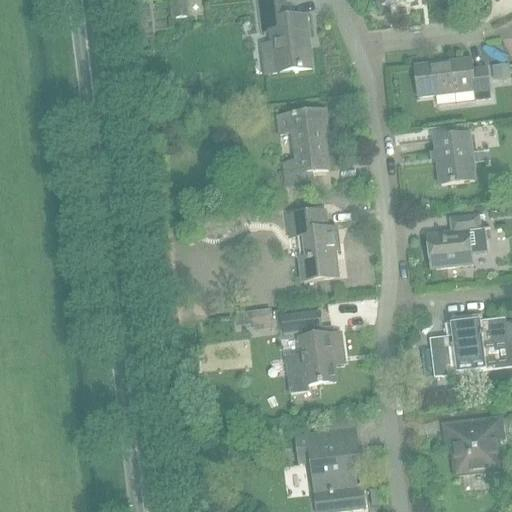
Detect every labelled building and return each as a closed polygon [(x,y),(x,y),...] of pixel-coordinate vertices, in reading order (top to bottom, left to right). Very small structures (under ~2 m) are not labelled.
[(275,74),(312,70),(305,17),(287,20),(284,0),(258,0),(262,33),(270,32),(275,74)] [(475,102),(490,100),(487,69),(472,71),(471,60),(440,64),(440,66),(432,67),(431,65),(415,67),(419,98),(474,92),(475,102)] [(324,111),(277,117),(279,135),(293,133),(297,162),(283,163),(285,185),(304,182),(303,175),(328,172),(323,130),(327,130),(324,111)] [(441,186),(474,182),(469,135),(435,139),(441,186)] [(333,252),(338,252),(335,229),(326,231),(325,225),(324,225),(323,216),(324,215),(324,213),(288,217),(290,236),(302,234),(305,259),(300,259),(303,283),(337,279),(333,252)] [(473,265),(472,255),(487,253),(484,231),(481,231),(479,217),(450,220),(452,234),(426,237),(431,271),(473,265)] [(319,314),(284,318),(286,334),(301,332),(302,340),(300,340),(302,356),(285,358),(290,395),(307,393),(306,387),(335,383),(332,355),(343,353),(340,335),(315,338),(314,331),(321,330),(321,327),(320,327),(319,317),(320,317),(319,314)] [(455,351),(433,353),(436,378),(486,372),(485,364),(510,361),(509,348),(511,347),(511,322),(506,323),(506,320),(453,327),(455,351)] [(495,442),(505,441),(503,426),(443,434),(444,448),(454,447),(457,474),(499,469),(495,442)] [(311,459),(315,495),(317,511),(345,511),(365,510),(363,488),(356,489),(354,473),(361,473),(357,447),(332,450),(332,452),(326,453),(324,434),(296,437),(299,461),(311,459)]
